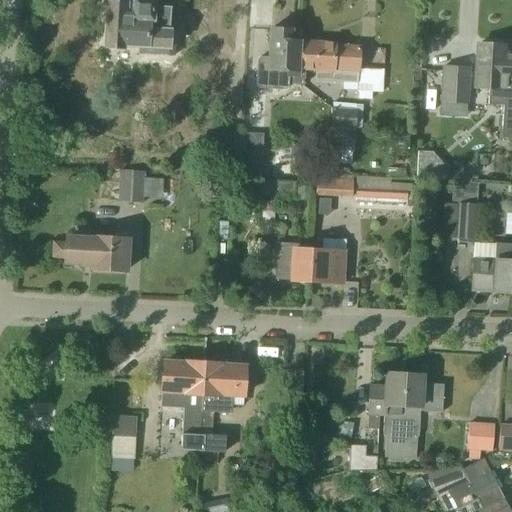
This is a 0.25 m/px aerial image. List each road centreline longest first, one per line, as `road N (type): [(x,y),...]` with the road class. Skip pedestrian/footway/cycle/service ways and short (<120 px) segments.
road 1 (residential): [(511,335),(0,308)]
road 2 (residential): [(0,156),(10,0)]
